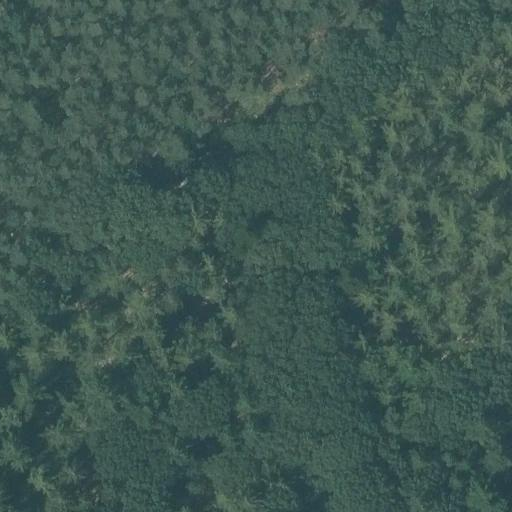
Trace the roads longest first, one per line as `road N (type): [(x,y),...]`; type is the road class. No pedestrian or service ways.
road 1 (unknown): [(0,248),(205,125),(372,0)]
road 2 (track): [(242,128),(295,231),(301,375),(330,468),(362,511)]
road 3 (track): [(146,190),(439,0)]
road 4 (track): [(267,511),(511,353)]
road 5 (track): [(0,292),(146,190)]
